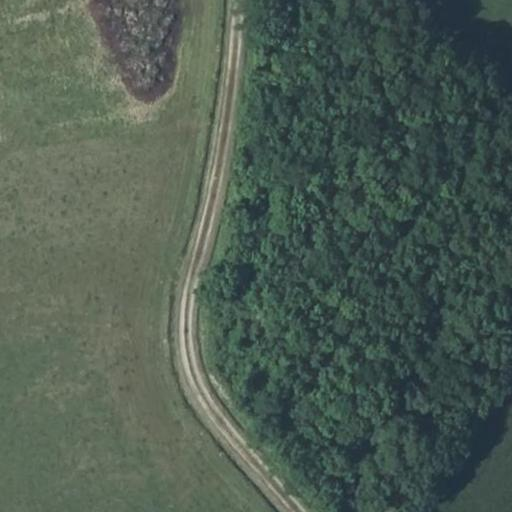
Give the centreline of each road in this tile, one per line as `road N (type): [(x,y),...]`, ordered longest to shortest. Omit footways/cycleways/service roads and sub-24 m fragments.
road 1 (track): [(290,511),(213,420),(181,346),(234,53),(234,0)]
road 2 (track): [(511,300),(392,511)]
